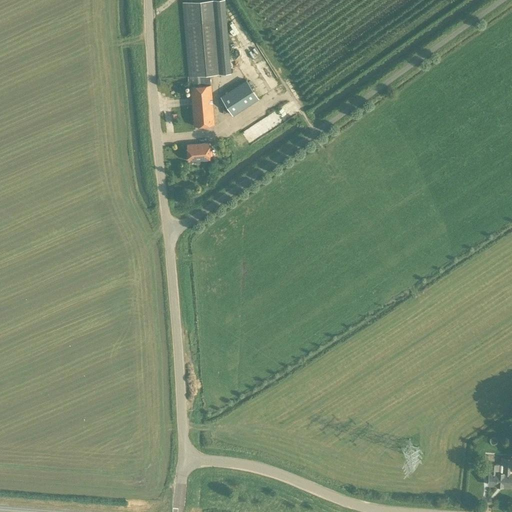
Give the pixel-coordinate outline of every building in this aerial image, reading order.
[(223,0),(211,0),(182,2),(189,76),(190,76),(191,86),(190,86),(194,125),(214,124),(209,74),(230,72),(223,0)] [(252,49),(252,50),(256,47),(244,28),(234,34),(245,53),(252,49)] [(258,98),(252,89),(234,100),(228,91),(221,96),(233,114),(258,98)] [(189,159),(213,158),(212,142),(188,143),(189,159)] [(511,473),(511,466),(502,465),(501,472),(489,471),(488,484),(511,486),(511,473)]
